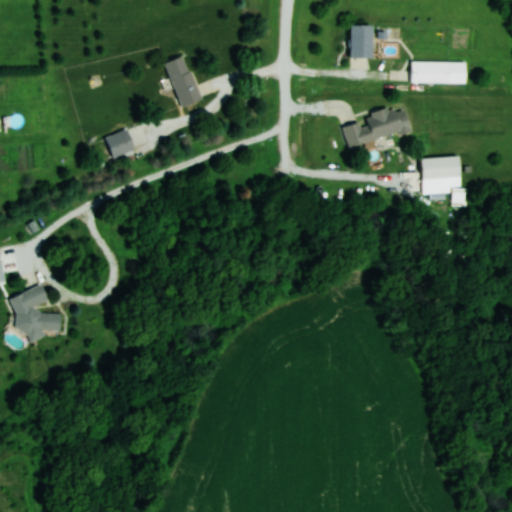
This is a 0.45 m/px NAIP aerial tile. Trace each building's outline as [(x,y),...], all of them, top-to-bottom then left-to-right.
[(370,56),(370,23),(348,23),(348,56),(370,56)] [(163,62),(180,106),(199,98),(182,54),(163,62)] [(449,82),(449,61),(409,61),(409,82),(449,82)] [(409,131),(403,107),(340,122),(346,146),(409,131)] [(104,137),(112,157),(133,148),(125,129),(104,137)] [(458,157),(419,157),(419,178),(458,178),(458,157)] [(58,330),(59,313),(36,313),(33,305),(45,300),(46,298),(41,285),(40,285),(7,298),(26,343),(41,337),(41,330),(58,330)]
